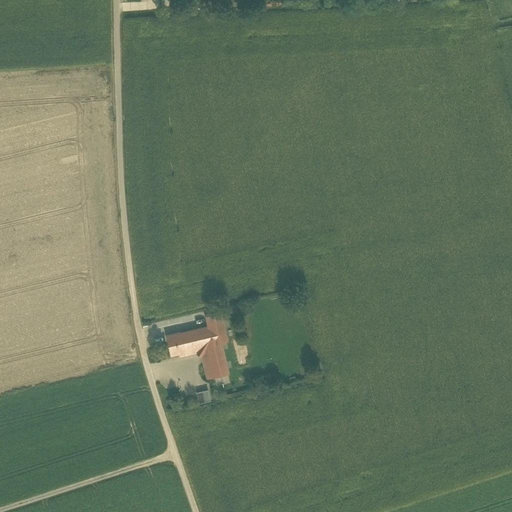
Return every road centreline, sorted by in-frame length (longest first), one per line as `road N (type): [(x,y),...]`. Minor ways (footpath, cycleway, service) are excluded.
road 1 (unclassified): [(117,0),(120,167),(142,356),(196,511)]
road 2 (track): [(175,454),(0,511)]
